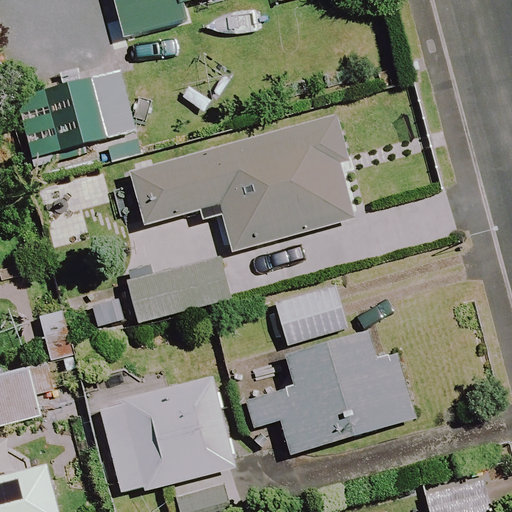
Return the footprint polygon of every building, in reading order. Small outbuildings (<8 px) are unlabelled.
[(108,0),(114,26),(229,0),(108,0)] [(30,85),(46,149),(145,123),(129,59),(30,85)] [(357,158),(343,106),(117,169),(133,226),(222,201),(234,246),(361,211),(347,160),(357,158)] [(229,309),(218,262),(126,284),(137,330),(229,309)] [(357,332),(343,282),(282,300),(305,384),(255,398),(262,423),(288,415),(297,449),(422,414),(396,321),(357,332)] [(0,420),(45,410),(33,360),(0,367),(0,420)] [(177,478),(225,467),(240,464),(219,374),(106,400),(126,489),(177,478)] [(0,471),(0,511),(66,511),(53,458),(0,471)] [(488,511),(500,509),(493,476),(434,489),(439,511),(488,511)] [(236,511),(227,480),(183,492),(189,511),(236,511)]
